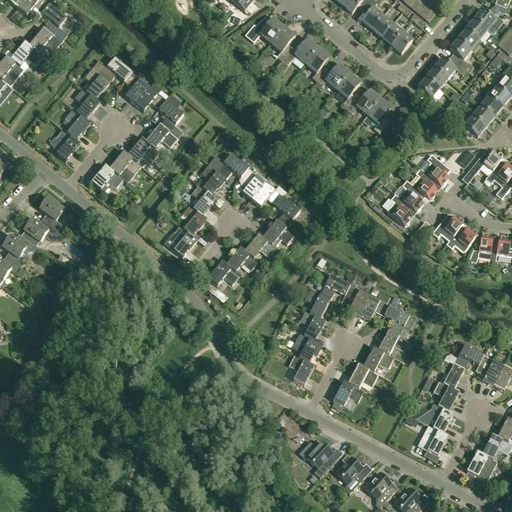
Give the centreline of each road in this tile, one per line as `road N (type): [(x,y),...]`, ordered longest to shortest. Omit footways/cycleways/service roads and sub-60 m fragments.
road 1 (residential): [(287,0),(394,78),(465,0)]
road 2 (unclassified): [(183,285),(239,375),(308,414)]
road 3 (unclassified): [(66,188),(183,285)]
road 4 (unclassified): [(308,414),(441,485)]
